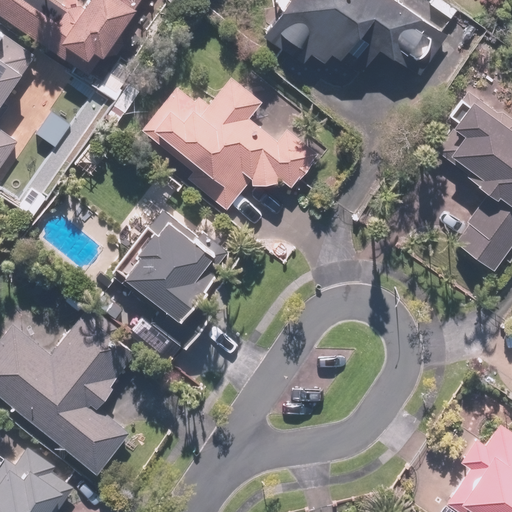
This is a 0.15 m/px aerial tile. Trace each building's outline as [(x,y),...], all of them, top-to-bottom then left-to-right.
[(97,62),(138,0),(87,0),(81,9),(67,0),(66,0),(63,5),(55,0),(0,0),(0,16),(83,72),(92,58),(97,62)] [(448,32),(395,0),(285,0),(262,38),(318,72),(328,56),(358,74),(374,47),(421,75),(448,32)] [(0,171),(5,165),(23,139),(0,123),(0,106),(36,55),(0,29),(0,171)] [(111,69),(94,89),(126,115),(142,94),(111,69)] [(247,184),(277,179),(287,187),(316,152),(283,125),(273,138),(248,118),(261,102),(226,73),(206,99),(197,92),(191,100),(174,86),(138,130),(185,168),(178,176),(223,213),(247,184)] [(511,241),(511,124),(470,94),(446,128),(455,134),(437,158),(484,192),(447,244),(488,274),(511,241)] [(22,178),(5,165),(0,171),(0,201),(4,204),(22,178)] [(225,254),(161,205),(106,275),(145,305),(147,302),(158,310),(148,322),(181,348),(213,307),(195,293),(225,254)] [(6,315),(0,321),(0,401),(63,456),(69,449),(92,469),(129,427),(97,399),(136,354),(104,327),(109,321),(90,304),(48,352),(6,315)] [(464,465),(442,500),(462,511),(511,511),(511,428),(511,430),(497,421),(484,443),(472,436),(457,461),(464,465)] [(52,461),(25,443),(14,460),(4,453),(0,459),(0,511),(51,511),(70,483),(48,468),(52,461)]
